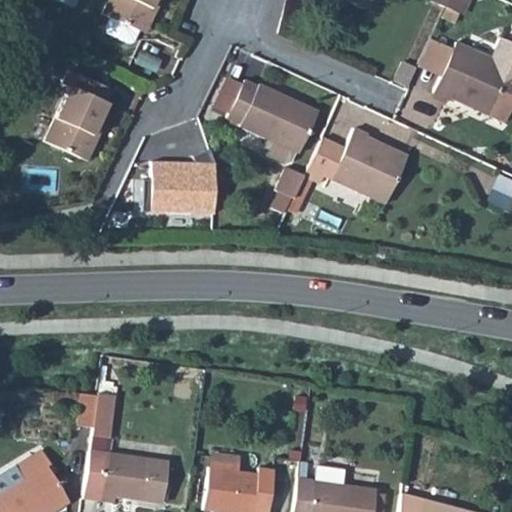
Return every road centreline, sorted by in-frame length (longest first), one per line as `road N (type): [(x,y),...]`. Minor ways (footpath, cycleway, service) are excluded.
road 1 (secondary): [(511,330),(239,292),(0,299)]
road 2 (residential): [(102,195),(137,125),(181,103),(221,20)]
road 3 (residential): [(221,20),(389,102)]
